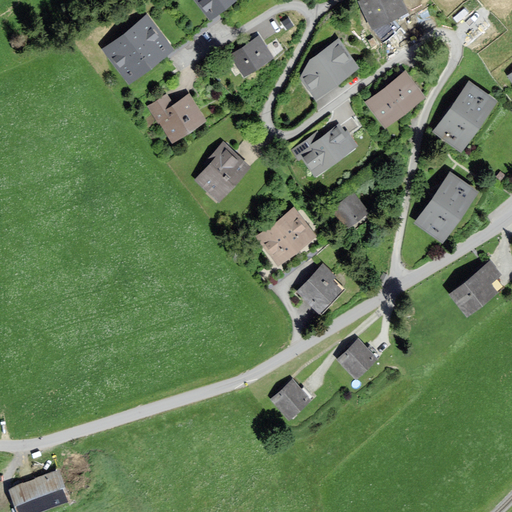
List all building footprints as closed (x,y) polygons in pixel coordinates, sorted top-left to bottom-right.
[(234,0),(198,0),(211,17),(234,0)] [(364,0),(360,2),(373,28),(406,12),(400,0),(364,0)] [(148,19),(106,50),(130,81),(171,50),(148,19)] [(271,58),(259,38),(232,55),(245,75),(271,58)] [(357,68),(338,42),(311,61),(302,78),(316,98),(357,68)] [(425,97),(405,71),(366,103),(386,128),(425,97)] [(462,154),(499,100),(469,79),(431,133),(462,154)] [(188,98),(172,108),(166,98),(152,107),(173,141),(203,121),(188,98)] [(318,133),(294,150),(299,158),(303,155),(316,174),(355,146),(339,124),(321,138),(318,133)] [(214,164),(199,180),(219,199),(249,168),(224,144),(209,159),(214,164)] [(476,193),(451,176),(418,223),(443,241),(476,193)] [(354,190),(327,210),(345,234),(372,214),(354,190)] [(293,203),(252,235),(279,269),(319,237),(293,203)] [(491,256),(445,294),(465,318),(500,290),(492,281),(503,271),(491,256)] [(348,287),(324,262),(294,292),(318,317),(348,287)] [(376,359),(358,341),(339,360),(357,377),(376,359)] [(309,400),(293,382),(273,400),(290,418),(309,400)] [(58,464),(6,483),(17,511),(41,511),(72,501),(58,464)]
